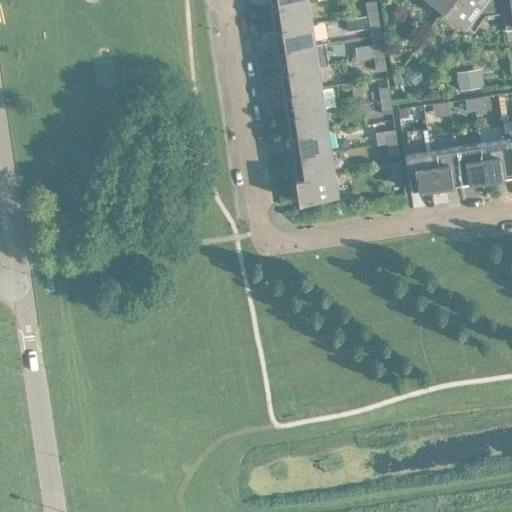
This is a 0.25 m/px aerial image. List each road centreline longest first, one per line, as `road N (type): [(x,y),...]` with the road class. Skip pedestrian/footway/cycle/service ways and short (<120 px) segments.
road 1 (residential): [(224,0),(260,238),(511,200)]
road 2 (residential): [(52,511),(15,280)]
